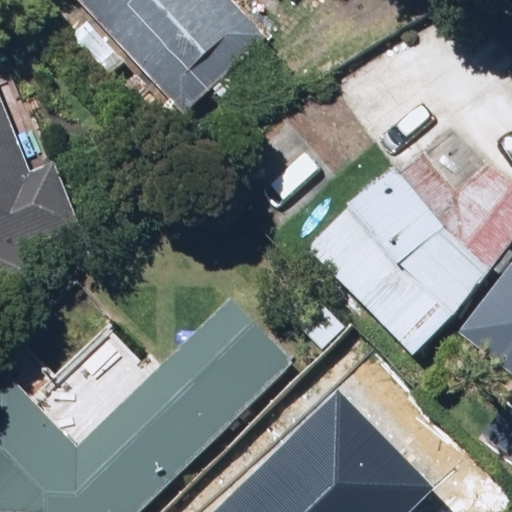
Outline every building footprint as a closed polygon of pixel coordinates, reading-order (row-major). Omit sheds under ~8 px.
[(63,0),(175,123),(205,96),(236,130),(265,116),(289,92),(253,55),(264,44),(221,0),(63,0)] [(25,180),(0,121),(0,298),(91,259),(52,169),(25,180)] [(489,275),(381,175),(298,264),(406,364),(489,275)] [(511,386),(511,265),(507,272),(454,344),(511,386)] [(306,290),(281,314),(320,356),(345,332),(306,290)] [(142,511),(287,371),(227,310),(152,383),(108,337),(63,381),(103,423),(69,457),(13,399),(0,411),(0,511),(142,511)] [(342,395),(217,511),(416,511),(436,494),(342,395)]
